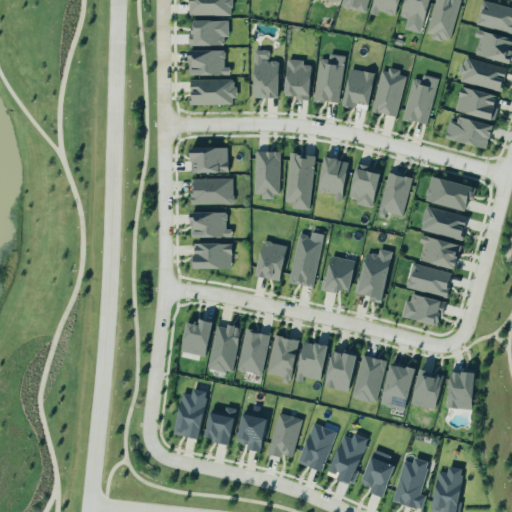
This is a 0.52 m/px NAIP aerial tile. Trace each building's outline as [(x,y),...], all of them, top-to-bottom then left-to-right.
[(231,0),(188,0),(189,16),(232,16),(231,0)] [(343,0),(342,8),(366,13),(369,0),(343,0)] [(373,0),(370,10),(394,18),(400,0),(373,0)] [(420,35),(430,0),(404,0),(400,17),(407,19),(404,30),(420,35)] [(434,0),(426,36),(451,42),(459,0),(434,0)] [(511,7),(481,1),(476,25),(511,33),(511,7)] [(226,21),(191,21),(191,46),(227,45),(226,21)] [(474,55),(510,64),(511,55),(511,39),(476,31),(474,38),(479,39),(474,55)] [(189,75),(230,76),(230,67),(224,67),(225,51),(190,50),(189,75)] [(279,98),(280,62),(269,61),(269,51),(255,50),(254,98),(279,98)] [(338,104),(345,56),(329,54),(329,60),(319,59),(313,100),(338,104)] [(458,82),(502,92),(507,69),(464,58),(458,82)] [(311,65),(303,65),(304,60),(287,60),(285,98),(310,98),(311,65)] [(376,75),(352,68),(342,105),(367,111),(376,75)] [(381,69),(371,112),(396,118),(406,75),(381,69)] [(438,79),(423,75),(421,81),(412,79),(402,120),(427,126),(438,79)] [(235,105),(234,79),(191,81),(191,105),(235,105)] [(455,110),(493,121),(499,97),(461,86),(455,110)] [(448,122),(444,139),(488,149),(493,125),(458,117),(456,124),(448,122)] [(191,147),(191,173),(228,173),(228,148),(191,147)] [(254,197),(279,198),(280,153),(255,152),(254,197)] [(308,211),(315,157),(290,154),(284,202),(293,203),(292,209),(308,211)] [(343,202),(348,161),(323,158),(319,193),(334,195),(334,200),(343,202)] [(348,201),(373,207),(382,173),(358,166),(348,201)] [(411,178),(386,173),(379,213),(403,218),(411,178)] [(474,188),(432,175),(425,200),(467,213),(474,188)] [(233,179),(191,179),(191,205),(233,205),(233,179)] [(426,207),(420,230),(462,241),(468,218),(426,207)] [(191,238),(231,239),(232,230),(226,230),(227,213),(192,212),(191,238)] [(290,284),(314,288),(322,239),(297,236),(290,284)] [(461,244),(421,237),(420,244),(423,244),(420,262),(457,269),(461,244)] [(257,278),(282,280),(286,245),(261,243),(257,278)] [(195,244),(195,255),(191,255),(191,269),(232,269),(232,244),(195,244)] [(392,252),(378,250),(378,255),(365,253),(358,294),(370,296),(369,302),(383,304),(392,252)] [(355,261),(331,257),(327,281),(323,280),(321,291),(336,293),(337,289),(350,291),(355,261)] [(452,274),(412,264),(406,288),(446,298),(452,274)] [(403,318),(438,326),(443,301),(409,294),(403,318)] [(182,352),(206,358),(213,323),(200,320),(199,325),(188,323),(182,352)] [(214,326),(208,370),(233,374),(240,328),(228,326),(228,328),(214,326)] [(237,371),(262,375),(269,335),(244,331),(237,371)] [(267,377),(292,380),(298,340),(273,337),(267,377)] [(328,347),(303,342),(295,382),(302,383),(303,377),(322,381),(328,347)] [(326,389),(351,392),(356,355),(331,351),(326,389)] [(386,361),(361,355),(352,399),(377,404),(386,361)] [(417,370),(392,364),(381,405),(406,412),(417,370)] [(411,405),(435,411),(445,376),(421,369),(411,405)] [(473,410),(475,373),(451,372),(448,409),(473,410)] [(199,439),(207,392),(192,390),(191,395),(182,394),(175,435),(199,439)] [(237,410),(225,407),(223,416),(211,413),(205,439),(229,445),(237,410)] [(238,443),(247,445),(246,450),(260,453),(267,419),(244,414),(238,443)] [(268,454),(292,459),(301,420),(277,414),(268,454)] [(336,433),(313,424),(299,463),(321,472),(336,433)] [(352,485),(368,440),(354,435),(352,440),(343,437),(330,471),(340,475),(338,480),(352,485)] [(395,466),(388,463),(391,457),(375,451),(361,485),(371,488),(369,493),(383,498),(395,466)] [(392,503),(422,510),(425,497),(420,495),(429,462),(414,459),(413,464),(403,462),(392,503)] [(432,511),(457,511),(464,470),(448,467),(447,473),(439,472),(432,511)]
